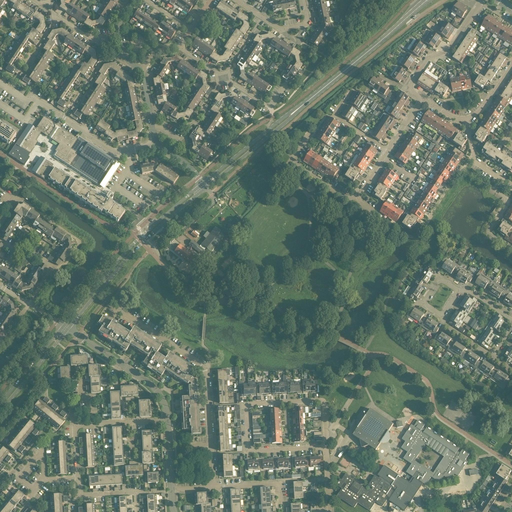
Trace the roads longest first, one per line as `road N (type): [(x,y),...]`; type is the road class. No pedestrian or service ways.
road 1 (residential): [(212,487),(205,371),(136,321)]
road 2 (tertiary): [(203,183),(138,239),(63,325)]
road 3 (tertiary): [(67,328),(142,242),(206,187)]
road 4 (residential): [(0,84),(113,151),(154,145)]
road 5 (tertiary): [(298,108),(427,0)]
road 6 (residential): [(179,47),(269,107),(286,81)]
road 7 (residential): [(325,447),(247,449),(245,405)]
road 8 (residential): [(245,405),(319,400),(325,447)]
road 9 (tertiary): [(206,187),(298,108)]
road 10 (tertiary): [(298,108),(203,183)]
